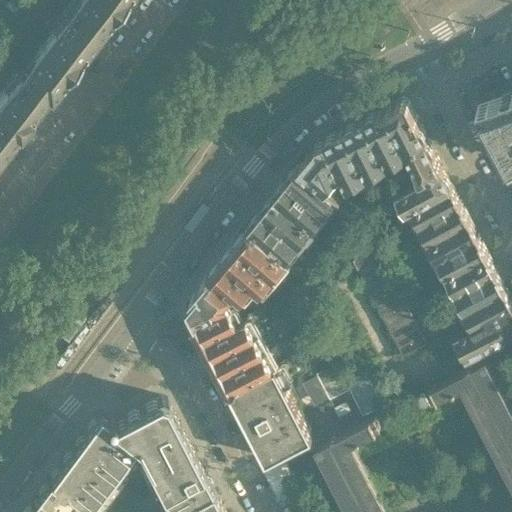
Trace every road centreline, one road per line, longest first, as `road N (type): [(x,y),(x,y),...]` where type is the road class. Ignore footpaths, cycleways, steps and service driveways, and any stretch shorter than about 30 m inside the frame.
road 1 (residential): [(365,0),(270,59),(227,100),(0,399)]
road 2 (residential): [(127,333),(266,151),(331,95),(417,47)]
road 3 (residential): [(158,0),(0,210)]
road 4 (residential): [(127,333),(186,370),(262,511)]
road 5 (residential): [(511,235),(417,47)]
road 6 (residential): [(0,492),(127,333)]
